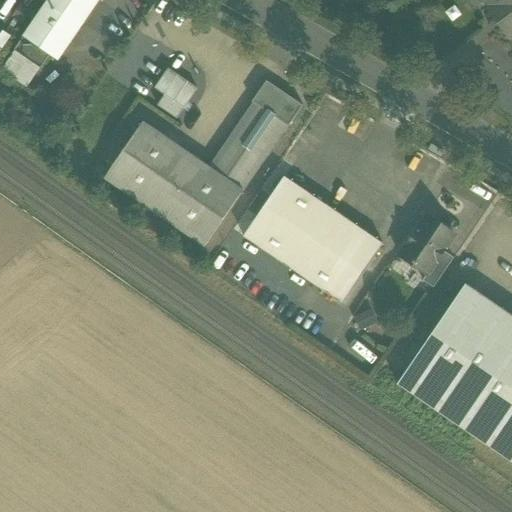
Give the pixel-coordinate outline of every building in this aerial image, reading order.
[(48,0),(22,39),(49,57),(57,62),(99,0),(48,0)] [(511,0),(481,0),(480,1),(481,3),(486,10),(485,11),(495,25),(500,21),(505,28),(508,26),(511,30),(511,0)] [(49,57),(22,39),(13,52),(40,70),(49,57)] [(26,90),(40,70),(13,52),(0,72),(26,90)] [(170,66),(156,88),(165,94),(159,104),(179,117),(200,86),(170,66)] [(275,118),(287,127),(288,127),(302,107),(266,82),(251,103),(252,103),(265,112),(267,110),(276,117),(275,118)] [(252,103),(208,168),(243,191),(287,127),(275,118),(276,117),(267,110),(265,112),(252,103)] [(208,168),(142,123),(103,180),(204,248),(243,191),(208,168)] [(383,245),(283,178),(243,237),(342,305),(383,245)] [(426,217),(399,256),(426,275),(427,276),(443,252),(454,236),(426,217)] [(443,252),(427,276),(426,275),(422,281),(433,289),(453,259),(443,252)] [(511,318),(465,286),(397,385),(511,464),(511,318)]
